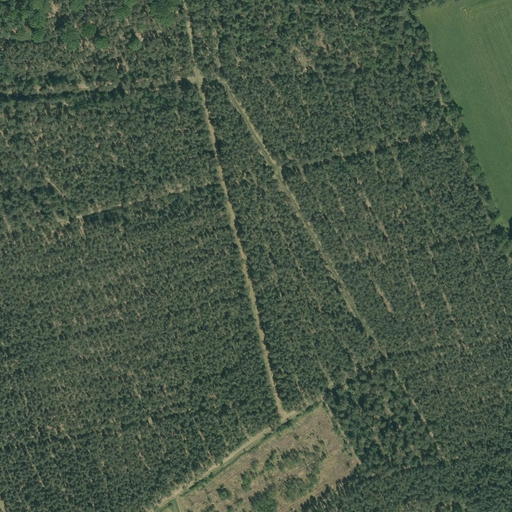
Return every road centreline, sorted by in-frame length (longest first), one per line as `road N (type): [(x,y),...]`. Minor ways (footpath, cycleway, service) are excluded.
road 1 (track): [(283,420),(185,0)]
road 2 (track): [(0,235),(274,168)]
road 3 (track): [(0,448),(274,393)]
road 4 (track): [(0,347),(251,291)]
road 5 (track): [(199,78),(228,82),(236,92),(333,267)]
road 6 (track): [(333,267),(439,458)]
road 7 (track): [(306,511),(360,478),(511,446)]
road 8 (track): [(0,91),(200,81)]
road 9 (track): [(511,224),(333,267)]
road 10 (track): [(283,420),(146,511)]
